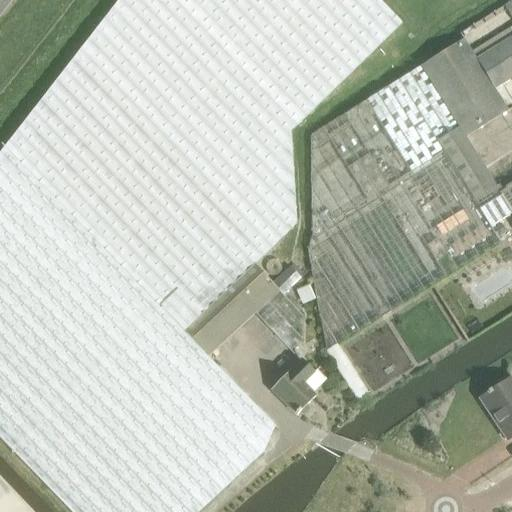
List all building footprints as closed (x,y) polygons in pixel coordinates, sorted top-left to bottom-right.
[(279,432),(208,357),(203,352),(183,332),(254,266),(296,225),(291,132),(400,24),(377,0),(120,0),(0,157),(0,437),(71,511),(199,511),(263,453),(279,432)] [(463,41),(420,68),(457,128),(435,142),(473,202),(495,188),(465,138),(507,111),(494,90),(511,79),(511,26),(470,53),(463,41)] [(312,234),(308,250),(324,353),(356,404),(369,396),(337,345),(499,244),(473,202),(435,142),(457,128),(420,68),(310,135),(312,234)] [(511,183),(496,194),(511,219),(511,223),(509,225),(511,228),(511,183)] [(277,292),(282,296),(301,279),(290,268),(271,285),(254,266),(183,332),(203,352),(208,357),(253,314),(277,292)] [(277,292),(253,314),(289,352),(301,341),(290,329),(302,318),(282,296),(277,292)] [(300,360),(271,389),(296,415),(299,412),(301,414),(304,414),(308,410),(308,406),(306,405),(315,396),(312,394),(326,380),(315,369),(312,372),(300,360)] [(511,382),(510,380),(480,399),(506,441),(511,436),(511,382)]
